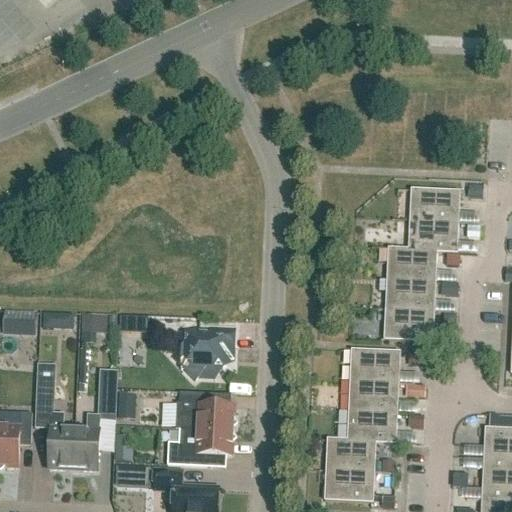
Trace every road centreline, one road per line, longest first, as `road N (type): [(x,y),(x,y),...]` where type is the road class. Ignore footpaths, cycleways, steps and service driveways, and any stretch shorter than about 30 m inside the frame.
road 1 (residential): [(265,511),(278,183),(209,28)]
road 2 (tertiary): [(0,128),(209,28)]
road 3 (residential): [(465,400),(473,285),(493,265),(497,206),(511,192)]
road 4 (residential): [(465,400),(444,400),(438,507)]
